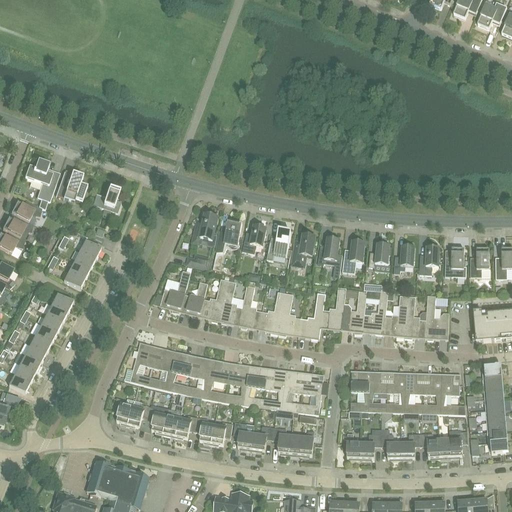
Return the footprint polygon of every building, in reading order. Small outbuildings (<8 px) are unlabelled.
[(432,0),(430,7),(441,12),(445,4),(452,7),(455,0),(432,0)] [(460,0),(454,17),(465,22),(469,14),(476,17),(483,1),(482,0),(460,0)] [(486,7),(478,27),(489,32),(493,24),(500,27),(507,11),(493,5),(491,10),(486,7)] [(511,18),(510,18),(502,37),(511,41),(511,18)] [(45,212),(47,206),(48,204),(49,204),(56,187),(50,185),(53,177),(47,174),(49,167),(38,163),(35,171),(29,168),(25,180),(32,182),(42,186),(40,192),(37,200),(41,202),(41,203),(39,209),(45,212)] [(61,184),(56,198),(74,204),(75,201),(82,203),(88,188),(81,186),(83,179),(72,175),(68,186),(61,184)] [(97,196),(93,208),(117,216),(121,204),(117,203),(120,191),(110,188),(106,199),(97,196)] [(28,225),(28,224),(32,218),(40,219),(42,211),(30,205),(27,210),(17,205),(16,206),(13,206),(11,214),(12,214),(11,216),(22,221),(28,225)] [(218,238),(214,237),(218,220),(216,220),(215,217),(212,216),(209,216),(207,218),(205,217),(203,227),(197,225),(193,245),(215,250),(218,238)] [(28,225),(22,221),(19,226),(9,221),(8,222),(5,222),(3,229),(4,230),(3,232),(13,237),(20,241),(20,240),(23,233),(31,235),(33,227),(28,224),(28,225)] [(232,224),(230,223),(227,236),(221,235),(217,254),(224,256),(229,247),(231,248),(233,248),(235,248),(237,248),(242,226),(240,225),(238,224),(236,223),(234,223),(232,224)] [(267,231),(254,228),(251,243),(245,242),(242,254),(255,257),(256,248),(263,249),(267,231)] [(97,231),(95,237),(102,240),(104,233),(97,231)] [(270,244),(267,262),(273,263),(275,256),(287,258),(290,239),(290,237),(279,234),(278,237),(278,236),(276,245),(270,244)] [(0,250),(11,256),(18,260),(23,251),(25,243),(20,240),(20,241),(13,237),(10,242),(0,237),(0,236),(0,250)] [(294,252),(292,267),(304,270),(306,258),(312,259),(316,239),(311,239),(310,237),(306,236),(304,238),(303,237),(302,245),(296,244),(294,252)] [(320,253),(318,268),(323,269),(323,266),(341,269),(343,257),(338,257),(340,243),(337,242),(334,239),(330,241),(327,241),(325,253),(320,253)] [(80,253),(96,262),(101,252),(85,243),(80,253)] [(344,259),(342,275),(355,276),(356,265),(363,265),(365,246),(352,244),(350,260),(344,259)] [(390,248),(388,248),(388,245),(380,244),(380,247),(377,247),(376,255),(370,255),(369,269),(375,270),(375,267),(388,268),(390,248)] [(420,265),(419,277),(432,278),(432,269),(439,270),(440,251),(436,251),(436,249),(430,248),(430,250),(427,250),(426,265),(420,265)] [(395,262),(394,276),(400,277),(400,273),(405,274),(405,269),(413,270),(415,250),(402,249),(401,262),(395,262)] [(452,260),(445,260),(445,279),(466,280),(467,269),(464,269),(464,251),(460,251),(460,249),(456,249),(456,251),(452,251),(452,260)] [(502,263),(496,263),(496,282),(507,282),(507,272),(511,271),(511,251),(510,251),(510,249),(506,249),(506,251),(502,251),(502,263)] [(490,272),(489,272),(489,251),(485,251),(485,250),(481,250),(481,251),(477,251),(477,260),(471,260),(470,280),(490,280),(490,272)] [(90,272),(96,262),(80,253),(75,263),(90,272)] [(187,267),(201,270),(208,272),(210,262),(198,259),(197,263),(189,261),(187,267)] [(85,282),(90,272),(75,263),(69,273),(85,282)] [(222,266),(215,265),(213,271),(220,273),(222,266)] [(0,286),(5,289),(4,290),(9,292),(15,286),(9,280),(13,273),(0,266),(0,280),(1,281),(0,281),(0,286)] [(80,292),(85,282),(69,273),(64,283),(63,284),(81,293),(80,292)] [(185,297),(191,276),(186,274),(183,273),(178,292),(172,291),(171,293),(165,292),(160,310),(172,313),(172,315),(179,316),(185,297)] [(255,276),(249,275),(248,282),(260,284),(261,277),(255,276)] [(219,324),(229,283),(221,282),(216,302),(210,301),(210,303),(204,302),(200,320),(206,321),(212,323),(211,324),(217,325),(218,324),(219,324)] [(243,311),(242,311),(237,309),(237,307),(231,306),(236,285),(229,283),(219,324),(233,327),(239,329),(243,311)] [(204,302),(208,287),(200,285),(197,298),(191,296),(190,299),(185,297),(179,316),(180,316),(180,315),(192,318),(192,319),(198,321),(198,319),(200,320),(204,302)] [(259,333),(262,314),(256,313),(257,311),(251,310),(255,290),(247,289),(242,311),(243,311),(239,329),(241,329),(241,330),(247,332),(247,330),(259,333)] [(349,308),(345,307),(346,291),(338,290),(336,312),(330,311),(329,313),(324,313),(323,313),(321,331),(334,332),(333,334),(340,334),(340,333),(342,333),(343,315),(350,316),(351,313),(351,311),(349,308)] [(388,295),(380,294),(367,293),(367,295),(367,300),(379,301),(378,316),(372,315),(371,318),(365,317),(362,337),(363,337),(363,336),(383,338),(385,319),(386,320),(386,314),(388,295)] [(365,317),(367,300),(367,295),(359,294),(357,314),(351,313),(350,316),(343,315),(342,333),(354,335),(354,337),(362,337),(365,317)] [(278,337),(286,296),(285,296),(280,295),(278,295),(275,314),(268,313),(268,315),(262,314),(259,333),(270,335),(270,336),(278,337)] [(52,308),(67,316),(72,306),(74,307),(75,306),(57,296),(56,297),(57,297),(52,308)] [(299,339),(302,321),(296,320),(296,318),(290,317),(293,297),(286,296),(278,337),(286,339),(286,337),(292,339),(299,339)] [(323,313),(324,313),(326,297),(318,296),(314,321),(308,320),(308,322),(302,321),(299,339),(319,342),(321,331),(323,313)] [(473,305),(511,303),(511,297),(472,300),(473,305)] [(404,341),(408,299),(400,298),(398,318),(392,317),(390,314),(386,314),(386,320),(385,319),(383,338),(390,339),(396,339),(396,340),(404,341)] [(435,321),(436,299),(428,298),(427,315),(426,323),(425,341),(427,341),(427,343),(433,343),(433,342),(448,343),(449,316),(444,316),(441,318),(441,321),(435,321)] [(420,317),(420,320),(414,319),(416,300),(408,299),(404,341),(412,342),(412,340),(419,341),(425,341),(426,323),(427,315),(423,315),(420,317)] [(27,320),(30,315),(33,310),(29,308),(23,318),(27,320)] [(62,326),(67,316),(52,308),(46,318),(62,326)] [(511,314),(482,317),(482,313),(473,314),(476,345),(511,341),(511,314)] [(22,330),(27,320),(23,318),(17,327),(22,330)] [(56,336),(62,326),(46,318),(41,328),(56,336)] [(11,329),(4,324),(1,328),(9,333),(11,329)] [(51,346),(56,336),(41,328),(36,338),(51,346)] [(46,356),(51,346),(36,338),(30,348),(46,356)] [(154,370),(156,360),(149,359),(152,348),(140,345),(130,384),(149,389),(151,380),(136,376),(140,367),(154,370)] [(41,366),(46,356),(30,348),(25,358),(41,366)] [(168,393),(177,354),(165,352),(163,362),(156,360),(154,370),(167,374),(166,384),(151,380),(149,389),(168,393)] [(190,379),(193,369),(186,367),(188,357),(177,354),(168,393),(186,398),(188,389),(173,385),(177,376),(190,379)] [(35,376),(41,366),(25,358),(20,368),(35,376)] [(206,401),(213,362),(202,360),(199,370),(193,369),(190,379),(204,382),(204,392),(188,389),(186,398),(206,401)] [(228,386),(230,376),(223,375),(224,364),(213,362),(206,401),(225,405),(226,396),(211,393),(214,384),(226,386),(228,386)] [(244,408),(250,368),(238,367),(237,377),(230,376),(228,386),(242,388),(242,398),(226,396),(225,405),(244,408)] [(30,386),(35,376),(20,368),(14,378),(30,386)] [(265,392),(267,381),(260,380),(261,370),(250,368),(244,408),(263,411),(264,402),(249,399),(252,390),(265,392)] [(483,381),(502,379),(501,368),(484,369),(484,371),(482,371),(483,381)] [(282,413),(287,373),(275,372),(274,382),(267,381),(265,392),(279,393),(279,403),(264,402),(263,411),(282,413)] [(302,396),(304,386),(297,385),(298,375),(287,373),(282,413),(300,415),(301,406),(286,404),(289,395),(302,396)] [(369,414),(370,374),(358,374),(358,384),(351,384),(351,395),(364,395),(365,405),(351,405),(350,414),(362,414),(369,414)] [(387,396),(388,385),(381,385),(382,375),(370,374),(369,414),(387,415),(387,406),(373,405),(374,395),(387,396)] [(405,416),(406,376),(394,375),(394,386),(388,385),(387,396),(400,396),(401,406),(387,406),(387,415),(405,416)] [(301,406),(300,415),(319,418),(324,378),(312,376),(311,387),(304,386),(302,396),(316,398),(316,408),(301,406)] [(423,397),(424,387),(417,386),(418,376),(406,376),(405,416),(422,416),(423,416),(423,407),(409,407),(410,397),(421,397),(423,397)] [(441,417),(442,377),(430,376),(430,387),(424,387),(423,397),(436,397),(437,407),(423,407),(423,416),(428,416),(441,417)] [(442,377),(441,417),(466,418),(465,408),(445,408),(446,398),(460,398),(460,388),(453,388),(454,377),(442,377)] [(25,396),(30,386),(14,378),(9,388),(25,396)] [(484,392),(503,390),(502,379),(483,381),(484,392)] [(485,402),(504,401),(503,390),(484,392),(485,402)] [(0,429),(3,430),(4,430),(3,430),(9,412),(10,407),(16,409),(20,402),(20,401),(2,394),(0,401),(0,429)] [(128,401),(127,403),(123,402),(117,400),(112,414),(119,416),(117,424),(121,425),(120,427),(128,429),(133,409),(134,403),(128,401)] [(485,413),(505,412),(504,401),(485,402),(485,413)] [(148,424),(151,410),(141,407),(140,411),(133,409),(128,429),(135,431),(136,429),(140,430),(142,422),(148,424)] [(163,438),(169,412),(152,408),(151,410),(148,424),(153,425),(152,433),(156,434),(155,436),(163,438)] [(181,416),(181,417),(183,409),(177,408),(176,413),(169,412),(163,438),(170,440),(171,438),(176,439),(175,441),(176,441),(181,416)] [(486,424),(505,422),(505,412),(485,413),(486,424)] [(180,421),(181,417),(181,416),(176,441),(183,442),(184,441),(188,441),(189,434),(195,435),(198,420),(193,419),(188,418),(187,422),(180,421)] [(304,418),(304,425),(316,426),(317,420),(304,418)] [(211,448),(215,428),(207,426),(208,422),(198,420),(195,435),(201,436),(200,444),(204,444),(203,446),(211,448)] [(487,435),(506,433),(505,422),(486,424),(487,435)] [(215,428),(211,448),(219,449),(219,447),(223,448),(225,440),(231,441),(233,426),(223,425),(222,429),(215,428)] [(255,428),(247,427),(235,425),(233,438),(239,439),(238,450),(241,451),(240,452),(251,454),(254,437),(255,428)] [(273,443),(274,431),(262,429),(261,438),(254,437),(251,454),(262,455),(262,454),(265,454),(267,442),(273,443)] [(290,458),(292,438),(286,438),(286,432),(274,431),(273,443),(279,444),(278,456),(281,456),(281,458),(290,458)] [(393,437),(390,437),(390,432),(385,432),(381,432),(381,437),(381,450),(387,450),(388,462),(390,462),(390,463),(401,463),(401,446),(393,446),(393,437)] [(488,445),(507,444),(506,433),(487,435),(488,445)] [(302,439),(300,459),(309,460),(309,458),(312,459),(314,434),(309,434),(308,440),(302,439)] [(450,441),(451,461),(460,461),(460,459),(462,459),(462,447),(468,447),(467,434),(455,435),(455,441),(450,441)] [(361,463),(361,446),(353,445),(354,436),(348,436),(347,461),(350,461),(350,463),(361,463)] [(440,462),(439,442),(433,442),(433,436),(421,437),(421,449),(428,449),(428,461),(431,461),(431,462),(440,462)] [(381,450),(381,437),(369,437),(369,446),(361,446),(361,463),(372,463),(372,461),(374,461),(375,450),(381,450)] [(415,449),(421,449),(421,437),(409,437),(409,446),(401,446),(401,463),(412,463),(412,461),(415,461),(415,449)] [(300,459),(302,439),(292,438),(290,458),(300,459)] [(440,462),(451,461),(450,441),(439,442),(440,462)] [(507,444),(488,445),(489,455),(492,455),(492,457),(508,455),(507,444)] [(113,503),(123,470),(116,468),(116,469),(110,467),(110,466),(100,463),(100,465),(96,464),(92,476),(91,475),(91,476),(90,476),(88,483),(89,483),(89,484),(90,484),(87,494),(91,495),(90,497),(100,500),(100,499),(111,502),(113,503)] [(134,511),(135,511),(140,511),(144,497),(146,497),(145,493),(149,480),(145,479),(146,477),(136,474),(135,475),(129,473),(130,472),(123,470),(113,503),(111,502),(108,511),(103,510),(102,511),(134,511)] [(77,505),(77,502),(75,501),(75,500),(58,494),(52,511),(53,511),(71,511),(74,504),(77,505)] [(232,502),(224,501),(216,499),(214,511),(251,511),(253,504),(248,503),(249,498),(233,496),(232,502)] [(71,511),(74,511),(94,511),(96,507),(77,502),(77,505),(74,504),(71,511)] [(494,511),(495,510),(488,510),(487,502),(473,503),(473,511),(494,511)] [(305,511),(301,511),(301,504),(286,503),(285,510),(283,510),(282,511),(281,511),(311,511),(312,510),(307,510),(305,511)] [(473,511),(473,503),(458,504),(458,511),(473,511)]
